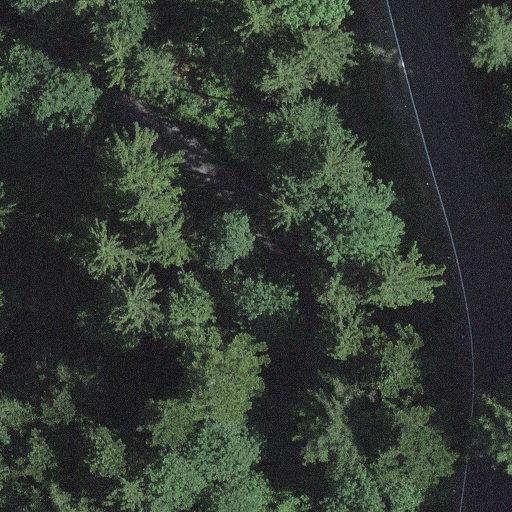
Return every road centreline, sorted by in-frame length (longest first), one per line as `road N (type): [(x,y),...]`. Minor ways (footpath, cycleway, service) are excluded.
road 1 (track): [(0,16),(255,205),(390,511)]
road 2 (residential): [(489,511),(502,439),(491,271),(441,98),(428,0)]
